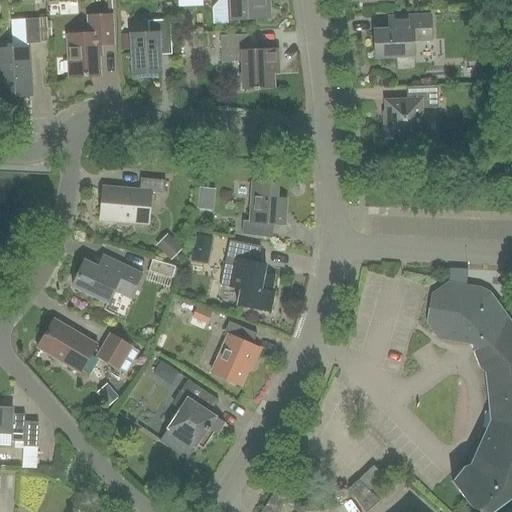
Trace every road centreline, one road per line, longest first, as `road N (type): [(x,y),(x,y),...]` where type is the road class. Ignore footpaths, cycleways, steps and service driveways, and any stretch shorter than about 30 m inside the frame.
road 1 (residential): [(211,511),(302,362),(324,303),(334,242)]
road 2 (residential): [(330,133),(102,112),(75,127)]
road 3 (residential): [(150,511),(74,442),(0,347)]
road 4 (residential): [(0,311),(62,216),(75,127)]
road 5 (residential): [(511,252),(334,242)]
road 6 (residential): [(315,0),(330,133)]
